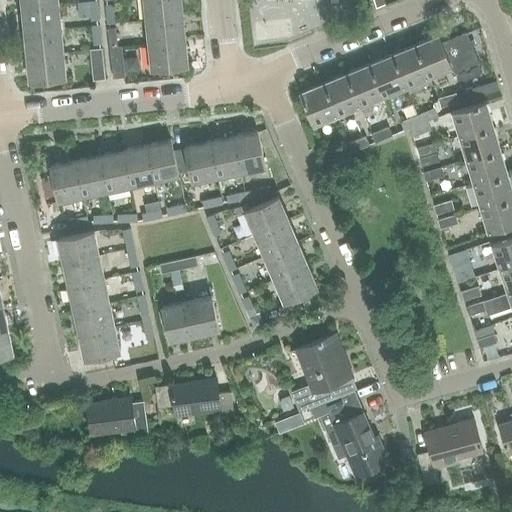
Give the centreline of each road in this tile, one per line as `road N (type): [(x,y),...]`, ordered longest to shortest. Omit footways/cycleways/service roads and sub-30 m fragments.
road 1 (residential): [(56,374),(69,396),(151,379),(267,343),(360,301)]
road 2 (residential): [(56,374),(0,119)]
road 3 (residential): [(272,77),(360,301)]
road 4 (residential): [(0,113),(232,86)]
road 5 (residential): [(360,301),(403,399),(511,371)]
road 6 (residential): [(272,77),(284,63),(433,0)]
